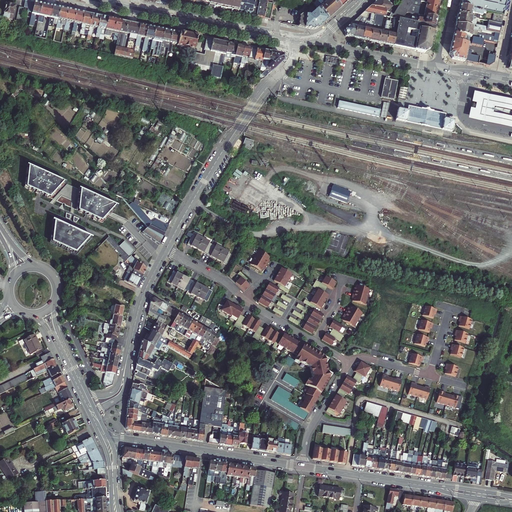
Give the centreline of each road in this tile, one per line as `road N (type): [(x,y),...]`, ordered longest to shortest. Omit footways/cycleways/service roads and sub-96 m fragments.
road 1 (residential): [(165,249),(242,120),(290,62),(294,42)]
road 2 (residential): [(108,437),(302,466)]
